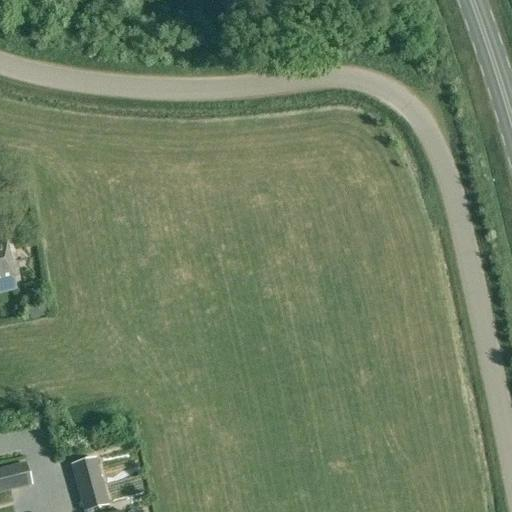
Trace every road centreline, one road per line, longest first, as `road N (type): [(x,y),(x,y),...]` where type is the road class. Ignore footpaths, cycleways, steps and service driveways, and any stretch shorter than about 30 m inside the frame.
road 1 (unclassified): [(511,467),(464,232),(438,150),(400,94),(343,75),(184,87),(86,79),(0,60)]
road 2 (primary): [(511,128),(469,0)]
